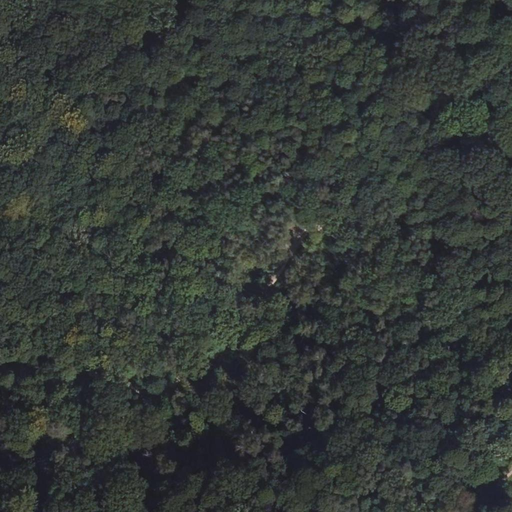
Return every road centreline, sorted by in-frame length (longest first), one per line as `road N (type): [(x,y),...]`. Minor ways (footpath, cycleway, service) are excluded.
road 1 (track): [(318,216),(196,380),(165,380),(0,292)]
road 2 (track): [(511,311),(480,324),(462,362),(459,422),(447,441),(347,462),(321,478),(297,511)]
road 3 (track): [(511,132),(291,0)]
